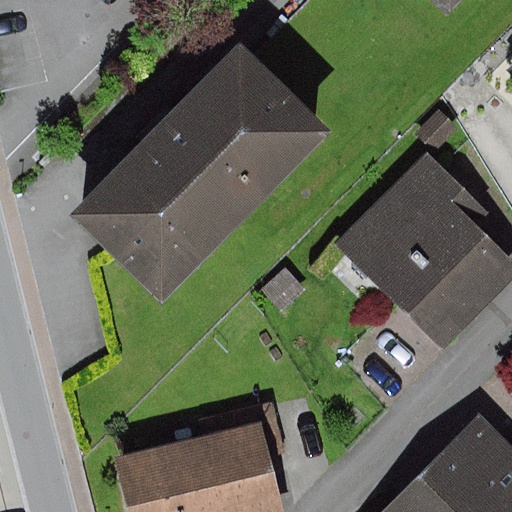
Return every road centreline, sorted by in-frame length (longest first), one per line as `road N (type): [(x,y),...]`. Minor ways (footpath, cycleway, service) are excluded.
road 1 (unknown): [(12,215),(223,0)]
road 2 (residential): [(54,511),(0,289)]
